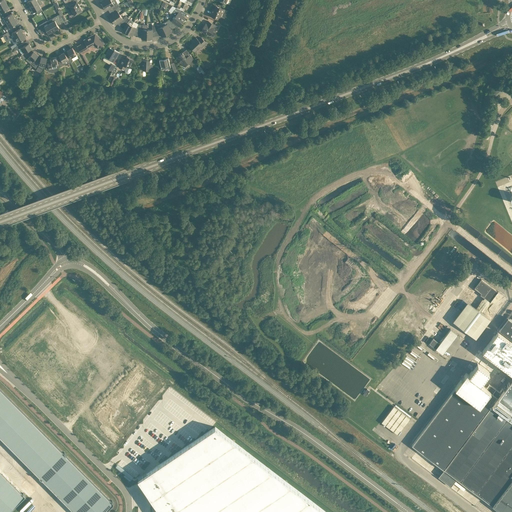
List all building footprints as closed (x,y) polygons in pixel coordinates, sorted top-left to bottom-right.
[(43,3),(41,0),(31,6),(34,12),(36,10),(37,13),(42,10),(39,5),(43,3)] [(70,8),(72,10),(80,6),(77,1),(73,3),(71,0),(65,3),(69,9),(70,8)] [(112,6),(114,9),(119,6),(116,0),(112,0),(104,5),(106,10),(112,6)] [(9,8),(9,7),(10,7),(8,4),(7,4),(7,3),(0,6),(0,16),(7,12),(6,10),(9,8)] [(224,9),(220,7),(216,5),(213,12),(212,11),(210,15),(214,17),(218,19),(220,15),(221,16),(223,12),(226,14),(228,11),(224,9)] [(80,6),(72,10),(73,12),(71,13),(72,16),(82,10),(80,6)] [(119,6),(114,9),(115,11),(109,15),(112,20),(120,14),(117,11),(121,9),(119,6)] [(176,7),(171,13),(175,16),(182,22),(186,18),(180,13),(182,10),(180,9),(176,7)] [(0,20),(2,25),(7,22),(15,18),(14,17),(15,16),(13,13),(13,14),(12,13),(9,15),(7,12),(0,16),(0,20)] [(175,16),(171,13),(169,16),(171,17),(170,18),(168,20),(172,25),(174,22),(175,23),(178,25),(179,26),(182,22),(175,16)] [(64,22),(61,16),(59,14),(58,15),(59,18),(52,22),(50,19),(48,20),(54,30),(59,27),(58,25),(64,22)] [(121,20),(124,22),(128,18),(126,16),(123,18),(120,14),(112,20),(115,24),(121,20)] [(16,19),(15,18),(7,22),(8,25),(5,27),(7,32),(9,31),(16,27),(14,25),(18,23),(17,22),(18,21),(16,18),(16,19)] [(128,18),(124,22),(126,24),(123,31),(128,33),(134,21),(130,19),(128,18)] [(54,30),(48,20),(40,25),(42,27),(41,28),(43,33),(44,33),(47,31),(48,33),(54,30)] [(163,26),(167,34),(171,32),(171,30),(169,27),(169,26),(172,25),(168,20),(166,21),(164,22),(165,25),(163,26)] [(135,29),(139,30),(140,24),(138,24),(134,21),(128,33),(132,36),(134,31),(135,29)] [(210,35),(213,36),(215,36),(216,34),(215,31),(213,30),(214,28),(213,27),(215,24),(208,21),(207,24),(206,23),(202,30),(210,35)] [(156,24),(154,24),(156,31),(159,30),(162,36),(167,34),(162,23),(157,25),(156,24)] [(142,38),(147,38),(147,29),(144,29),(144,26),(142,26),(143,25),(140,24),(139,30),(142,31),(142,38)] [(152,31),(155,31),(156,31),(154,24),(152,24),(152,29),(147,29),(147,38),(152,38),(152,31)] [(17,30),(16,27),(9,31),(11,33),(12,32),(15,37),(23,33),(23,32),(23,31),(22,28),(21,29),(21,28),(17,30)] [(12,49),(17,46),(24,42),(23,39),(26,37),(26,36),(25,33),(24,34),(23,33),(15,37),(18,42),(11,46),(12,49)] [(77,46),(81,53),(87,50),(86,48),(94,44),(96,46),(97,45),(100,48),(104,43),(97,35),(94,34),(84,40),(85,42),(77,46)] [(194,41),(189,45),(195,51),(200,46),(201,47),(206,42),(201,37),(198,40),(196,37),(193,40),(194,41)] [(25,52),(32,49),(32,48),(29,43),(26,45),(24,42),(17,46),(19,49),(22,54),(25,52)] [(67,51),(65,53),(70,63),(72,61),(73,59),(72,57),(77,55),(72,47),(67,50),(67,51)] [(110,47),(105,55),(109,58),(109,59),(114,62),(119,52),(115,49),(114,50),(110,47)] [(23,58),(28,56),(28,57),(26,60),(31,64),(38,55),(39,55),(34,51),(33,51),(32,49),(25,52),(22,54),(21,55),(23,58)] [(56,56),(59,67),(64,65),(66,65),(70,63),(65,53),(64,52),(59,55),(59,56),(56,56)] [(186,57),(182,52),(180,54),(181,54),(176,58),(180,63),(182,62),(184,66),(187,63),(188,64),(193,64),(196,62),(190,54),(186,57)] [(41,72),(44,65),(45,66),(47,58),(41,56),(41,57),(38,55),(31,64),(37,69),(36,70),(41,72)] [(50,58),(47,58),(45,66),(46,66),(45,69),(51,72),(58,71),(57,68),(59,68),(59,67),(56,56),(50,58)] [(122,58),(118,66),(125,69),(126,66),(130,67),(133,59),(127,56),(125,59),(122,58)] [(168,57),(159,60),(162,69),(171,67),(168,57)] [(149,60),(141,60),(141,66),(143,66),(143,70),(146,70),(146,73),(152,73),(152,66),(149,66),(149,60)] [(481,279),(473,290),(471,292),(469,291),(466,294),(468,295),(465,299),(467,301),(481,312),(489,302),(493,305),(489,310),(492,313),(496,308),(500,311),(504,304),(501,301),(505,297),(481,279)] [(511,511),(511,320),(508,317),(507,317),(499,328),(498,329),(511,339),(511,366),(506,375),(511,379),(507,385),(505,384),(500,391),(496,388),(482,406),(456,386),(412,445),(444,469),(438,477),(451,486),(457,478),(488,502),(492,505),(496,511),(511,511)] [(433,338),(429,343),(436,348),(439,343),(433,338)] [(104,511),(113,504),(115,502),(112,500),(111,501),(66,455),(67,454),(64,452),(63,453),(0,388),(0,434),(41,476),(39,477),(42,479),(43,478),(76,511),(104,511)] [(410,418),(394,406),(382,422),(398,434),(410,418)] [(130,471),(158,511),(340,511),(210,415),(130,471)] [(0,471),(0,511),(40,511),(25,496),(26,495),(23,493),(22,494),(0,471)]
